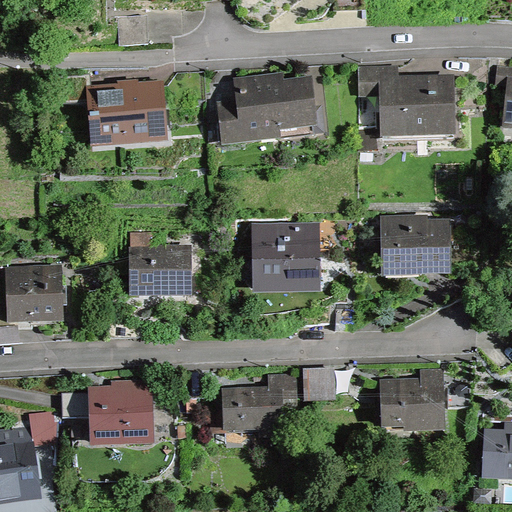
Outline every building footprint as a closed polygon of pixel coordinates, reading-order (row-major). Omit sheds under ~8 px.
[(148,17),(119,17),(119,44),(148,43),(148,17)] [(382,84),(397,83),(397,67),(359,67),(359,84),(382,84)] [(511,69),(499,68),(497,85),(509,86),(510,85),(511,85),(511,69)] [(57,99),(91,97),(91,95),(91,93),(90,76),(54,78),(55,105),(57,105),(57,99)] [(276,129),(277,138),(279,138),(277,122),(311,117),(313,126),(314,126),(309,82),(266,87),(265,79),(238,82),(240,105),(244,133),(245,132),(276,129)] [(382,97),(383,134),(453,132),(452,82),(397,83),(382,84),(382,97)] [(382,97),(382,84),(359,84),(359,97),(382,97)] [(92,120),(93,141),(165,137),(162,86),(119,89),(119,92),(91,93),(91,95),(96,95),(97,116),(90,117),(90,120),(92,120)] [(245,132),(244,133),(240,105),(222,107),(226,143),(246,141),(245,132)] [(166,143),(165,137),(93,141),(94,148),(166,143)] [(382,220),(384,273),(385,273),(385,267),(420,266),(420,274),(450,273),(448,226),(427,226),(427,219),(382,220)] [(255,226),(255,268),(252,268),(252,277),(255,277),(255,280),(257,280),(257,271),(284,271),(284,286),(319,286),(319,229),(288,229),(288,226),(255,226)] [(133,250),(134,288),(165,288),(165,295),(189,295),(189,249),(133,250)] [(7,269),(9,323),(32,322),(32,313),(62,312),(61,276),(49,276),(49,268),(7,269)] [(61,268),(49,268),(49,276),(61,276),(61,268)] [(284,286),(284,271),(257,271),(257,280),(255,280),(255,286),(284,286)] [(337,308),(335,330),(353,329),(354,309),(337,308)] [(63,321),(62,312),(32,313),(32,322),(63,321)] [(109,322),(109,337),(140,337),(140,322),(109,322)] [(0,344),(18,343),(17,328),(0,329),(0,344)] [(335,369),(335,371),(336,394),(350,394),(349,369),(335,369)] [(382,384),(384,424),(420,422),(420,430),(445,429),(443,369),(422,370),(422,382),(382,384)] [(335,371),(305,371),(305,400),(336,400),(336,394),(335,371)] [(271,391),(224,392),(225,431),(227,431),(227,426),(260,425),(260,436),(283,435),(282,407),(297,406),(297,377),(270,378),(271,391)] [(113,392),(91,392),(92,442),(131,441),(131,429),(152,429),(151,390),(145,390),(145,384),(113,385),(113,392)] [(34,442),(57,439),(57,418),(30,422),(34,442)] [(487,433),(485,479),(511,479),(511,426),(511,434),(487,433)] [(54,505),(57,439),(34,442),(31,443),(39,497),(54,505)] [(0,503),(39,497),(31,443),(0,447),(0,503)]
